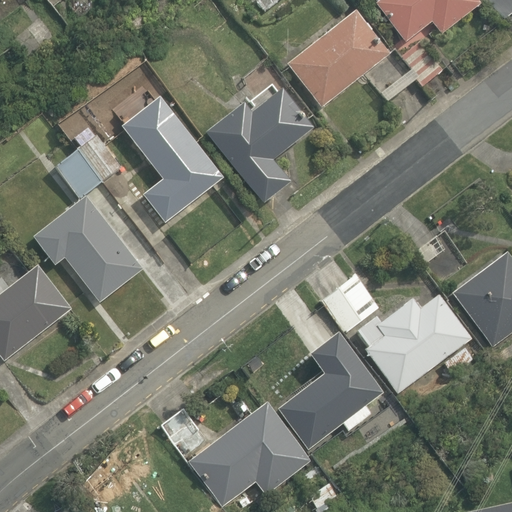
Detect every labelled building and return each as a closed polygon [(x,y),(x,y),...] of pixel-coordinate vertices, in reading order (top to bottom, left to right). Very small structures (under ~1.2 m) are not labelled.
[(283,0),(251,0),(262,15),(283,0)] [(379,0),(376,3),(406,43),(432,23),(442,35),(481,4),(477,0),(379,0)] [(511,0),(486,0),(502,21),(511,13),(511,0)] [(390,55),(356,11),(287,65),(322,109),(390,55)] [(292,182),(274,161),(314,129),(282,89),(252,112),(244,102),(205,133),(264,205),(292,182)] [(162,180),(142,195),(165,224),(224,178),(161,96),(121,127),(162,180)] [(11,149),(0,157),(0,192),(28,172),(11,149)] [(144,269),(87,197),(33,238),(56,266),(65,259),(100,304),(144,269)] [(511,258),(507,253),(452,294),(492,348),(511,333),(511,258)] [(72,310),(38,265),(0,295),(0,356),(4,362),(72,310)] [(381,308),(358,275),(321,301),(345,334),(381,308)] [(413,300),(382,322),(378,317),(358,332),(369,346),(364,350),(397,394),(471,340),(438,296),(420,309),(413,300)] [(324,375),(278,409),(308,451),(343,424),(349,431),(371,414),(366,407),(384,393),(338,333),(309,354),(324,375)] [(465,349),(444,364),(452,375),(473,360),(465,349)] [(267,402),(189,462),(222,508),(255,483),(266,497),(311,461),(267,402)] [(184,409),(161,425),(183,457),(206,441),(184,409)] [(511,511),(511,502),(469,511),(511,511)]
